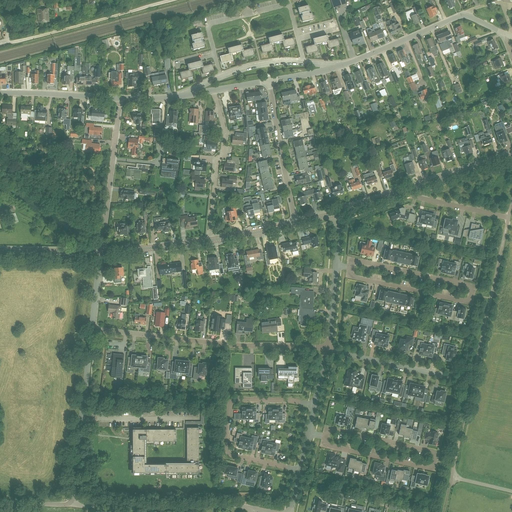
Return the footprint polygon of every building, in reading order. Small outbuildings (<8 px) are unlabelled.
[(345,0),(330,0),(333,8),(347,4),(345,0)] [(455,6),(451,0),(447,0),(446,1),(449,8),(455,6)] [(394,2),(390,3),(389,3),(393,13),(398,11),(394,2)] [(434,6),(433,6),(432,3),(425,7),(426,9),(430,18),(434,16),(434,15),(436,14),(435,10),(436,10),(434,6)] [(298,8),(299,14),(302,13),(303,15),(301,16),(302,22),(313,19),(311,13),(309,14),(308,12),(310,11),(308,5),(298,8)] [(37,10),(39,23),(49,22),(48,9),(37,10)] [(412,9),(404,13),(408,21),(411,20),(414,25),(420,22),(419,20),(420,19),(419,17),(418,17),(416,14),(415,15),(412,9)] [(395,18),(391,19),(396,33),(401,30),(398,22),(397,22),(395,18)] [(396,33),(391,19),(386,22),(391,35),(396,33)] [(455,29),(457,36),(455,37),(457,43),(460,42),(459,39),(464,37),(460,26),(455,29)] [(379,27),(373,29),(377,39),(383,37),(379,27)] [(377,39),(373,29),(371,30),(370,28),(366,29),(367,32),(371,42),(377,39)] [(359,30),(350,33),(353,43),(359,41),(360,43),(363,42),(359,30)] [(449,31),(443,34),(447,42),(449,48),(451,48),(448,39),(451,37),(449,31)] [(191,35),(192,41),(194,41),(195,43),(192,44),(193,50),(204,47),(202,41),(201,42),(200,39),(203,39),(202,33),(191,35)] [(282,34),(275,36),(277,44),(282,43),(282,41),(284,40),(282,34)] [(443,34),(436,36),(439,42),(442,41),(443,43),(439,45),(442,52),(449,48),(447,42),(443,34)] [(327,35),(319,37),(321,45),(327,44),(326,42),(328,41),(327,35)] [(275,36),(268,38),(270,44),(272,43),(272,46),(277,44),(275,36)] [(319,37),(313,39),(314,44),(316,44),(317,46),(321,45),(319,37)] [(431,38),(425,40),(428,48),(429,48),(431,53),(434,57),(438,55),(436,51),(437,50),(436,45),(434,46),(431,38)] [(493,39),(488,41),(490,48),(491,48),(492,51),(493,51),(494,54),(498,53),(497,49),(498,49),(497,45),(496,45),(493,39)] [(413,46),(416,54),(419,65),(423,63),(421,59),(419,55),(422,54),(418,44),(413,46)] [(242,45),(234,47),(236,55),(242,53),(241,51),(243,50),(242,45)] [(234,47),(228,49),(229,54),(231,54),(232,56),(236,55),(234,47)] [(397,52),(399,56),(400,59),(401,62),(402,62),(402,63),(404,62),(405,63),(406,63),(407,63),(408,63),(409,62),(409,61),(409,60),(408,59),(409,59),(407,56),(406,56),(403,50),(397,52)] [(387,56),(391,63),(392,67),(398,64),(396,61),(393,54),(387,56)] [(500,58),(492,61),(495,69),(505,65),(503,62),(502,62),(500,58)] [(201,61),(194,63),(195,69),(196,71),(201,69),(201,67),(203,66),(201,61)] [(194,63),(187,65),(189,70),(191,70),(191,72),(196,71),(195,69),(194,63)] [(391,77),(390,74),(388,70),(386,71),(384,65),(383,66),(382,63),(377,65),(382,77),(387,75),(388,77),(390,77),(391,77)] [(47,75),(47,84),(54,84),(54,79),(57,79),(57,74),(57,64),(51,64),(51,75),(47,75)] [(74,73),(74,67),(70,67),(70,71),(67,71),(67,73),(63,73),(63,76),(63,79),(62,80),(61,82),(62,83),(62,84),(63,84),(63,85),(65,85),(66,84),(69,85),(69,79),(70,79),(70,76),(70,75),(74,75),(74,76),(74,73)] [(77,78),(76,85),(85,85),(86,67),(82,67),(82,76),(79,76),(79,78),(77,78)] [(89,74),(90,67),(86,67),(85,85),(88,85),(88,86),(90,86),(90,85),(94,85),(94,78),(91,78),(91,77),(89,76),(90,75),(89,75),(89,74)] [(372,67),(369,68),(376,83),(380,81),(377,75),(376,76),(372,67)] [(376,84),(369,68),(366,69),(370,79),(371,79),(372,82),(373,85),(376,84)] [(354,73),(358,83),(361,82),(364,91),(369,89),(366,80),(364,81),(360,71),(354,73)] [(165,72),(159,73),(159,78),(161,84),(167,83),(166,75),(165,72)] [(108,74),(108,79),(112,79),(111,87),(116,87),(116,84),(121,84),(121,73),(111,73),(111,74),(108,74)] [(126,73),(126,77),(128,77),(128,87),(136,87),(136,80),(141,80),(141,75),(133,74),(133,73),(126,73)] [(159,73),(151,74),(152,78),(153,85),(161,84),(159,78),(159,73)] [(499,82),(496,83),(498,87),(501,85),(504,84),(511,81),(508,74),(505,76),(504,73),(499,75),(500,79),(499,79),(500,81),(499,82)] [(343,76),(348,90),(354,88),(349,74),(343,76)] [(331,80),(334,90),(332,90),(334,95),(339,94),(340,92),(338,88),(341,88),(338,78),(331,80)] [(320,84),(322,91),(321,91),(322,94),(330,91),(328,86),(327,87),(325,82),(320,84)] [(414,82),(409,84),(414,96),(418,94),(416,89),(417,89),(414,82)] [(453,86),(456,93),(461,91),(458,83),(453,86)] [(302,89),(304,94),(308,93),(309,96),(316,93),(314,85),(302,89)] [(431,100),(426,89),(418,92),(421,100),(424,99),(426,101),(427,102),(431,100)] [(295,90),(288,92),(290,99),(294,98),(294,100),(296,100),(297,101),(300,101),(299,94),(296,95),(295,90)] [(511,91),(508,93),(503,95),(504,99),(510,97),(511,100),(511,91)] [(290,99),(288,92),(282,93),(283,102),(290,101),(290,99)] [(433,98),(437,108),(442,106),(438,96),(433,98)] [(306,102),(310,114),(316,112),(313,100),(306,102)] [(3,105),(2,113),(7,114),(6,117),(8,117),(7,125),(11,125),(11,128),(15,129),(16,114),(12,114),(12,106),(3,105)] [(240,105),(234,106),(235,118),(236,118),(239,118),(242,117),(242,115),(241,106),(240,106),(240,105)] [(34,118),(34,117),(34,111),(31,111),(31,112),(30,112),(31,107),(21,106),(21,114),(22,114),(21,117),(30,117),(29,124),(34,124),(34,118)] [(35,111),(35,121),(45,122),(46,118),(46,110),(43,110),(43,106),(39,106),(38,110),(38,111),(35,111)] [(229,113),(228,113),(228,116),(229,116),(230,121),(234,121),(234,122),(237,122),(236,118),(235,118),(234,106),(228,107),(229,113)] [(59,109),(59,119),(60,119),(60,121),(63,121),(63,120),(66,120),(67,109),(59,109)] [(73,117),(81,118),(82,109),(74,109),(73,117)] [(92,109),(92,113),(91,117),(92,117),(104,118),(105,110),(92,109)] [(151,109),(151,114),(152,114),(152,124),(160,124),(160,121),(162,121),(162,115),(160,115),(160,110),(151,109)] [(198,110),(190,109),(189,122),(189,123),(190,123),(190,121),(193,121),(193,123),(198,123),(197,123),(198,110)] [(358,110),(355,111),(358,121),(364,119),(362,114),(360,115),(358,110)] [(176,123),(177,112),(170,111),(169,120),(166,119),(166,126),(171,126),(172,123),(176,123)] [(216,118),(213,118),(213,112),(206,112),(205,121),(209,121),(209,125),(216,126),(216,118)] [(133,114),(133,121),(135,121),(135,124),(140,125),(141,121),(141,118),(142,118),(142,115),(141,115),(142,113),(136,113),(136,114),(133,114)] [(495,125),(494,127),(496,130),(497,134),(500,143),(506,141),(504,134),(507,133),(505,129),(504,127),(502,123),(495,125)] [(202,136),(202,125),(199,125),(198,133),(194,132),(194,135),(202,136)] [(89,127),(89,134),(101,135),(102,128),(94,127),(89,127)] [(235,132),(235,136),(233,136),(232,144),(242,144),(242,141),(246,142),(247,133),(235,132)] [(488,133),(479,136),(480,141),(481,140),(483,145),(492,142),(488,133)] [(203,136),(202,143),(207,144),(206,148),(203,148),(203,150),(204,151),(210,152),(211,151),(212,149),(215,149),(216,141),(210,141),(211,136),(203,136)] [(129,139),(128,148),(132,149),(132,155),(136,155),(137,149),(140,150),(141,145),(137,145),(138,140),(129,139)] [(82,140),(81,144),(86,145),(86,151),(99,152),(100,145),(91,144),(92,141),(82,140)] [(464,152),(465,154),(472,152),(471,148),(474,147),(471,140),(468,141),(468,140),(468,141),(458,144),(461,153),(464,152)] [(441,152),(444,158),(445,158),(446,162),(453,159),(449,149),(441,152)] [(439,164),(437,156),(435,153),(432,154),(434,157),(430,158),(433,166),(439,164)] [(428,168),(425,159),(426,159),(425,155),(420,156),(421,160),(419,161),(421,170),(428,168)] [(179,160),(162,158),(161,173),(171,174),(170,177),(177,178),(179,160)] [(191,165),(194,165),(194,170),(204,171),(205,163),(198,162),(198,160),(192,159),(191,165)] [(227,160),(226,163),(224,163),(224,171),(233,171),(233,168),(238,169),(238,161),(227,160)] [(411,160),(404,162),(405,164),(405,165),(408,174),(410,173),(411,174),(414,173),(414,172),(413,168),(414,168),(412,162),(412,161),(411,161),(411,160)] [(312,167),(308,168),(307,162),(298,164),(299,170),(304,169),(305,172),(312,170),(312,167)] [(382,176),(384,175),(385,179),(393,176),(391,170),(381,173),(378,162),(375,163),(379,177),(382,176)] [(126,177),(133,177),(133,179),(140,180),(141,168),(127,167),(127,169),(126,169),(126,177)] [(295,178),(297,185),(306,182),(304,176),(307,176),(307,172),(302,173),(302,176),(295,178)] [(366,181),(364,182),(365,186),(377,182),(376,176),(373,177),(373,176),(370,177),(369,175),(365,177),(366,180),(366,181)] [(222,186),(231,187),(232,182),(236,183),(236,177),(229,176),(229,179),(223,179),(222,186)] [(190,182),(194,182),(194,187),(203,188),(203,182),(198,182),(198,177),(190,177),(190,182)] [(270,177),(259,180),(258,180),(260,185),(262,185),(271,183),(270,177)] [(349,191),(351,190),(361,187),(360,182),(359,180),(355,182),(354,179),(349,180),(350,185),(350,186),(348,187),(348,190),(349,191)] [(259,192),(257,192),(258,195),(260,194),(262,194),(268,193),(267,190),(273,189),(271,183),(262,185),(263,185),(259,186),(260,191),(259,192)] [(331,188),(333,195),(344,192),(342,185),(340,185),(340,184),(336,185),(336,186),(331,188)] [(314,189),(308,190),(310,196),(314,196),(315,201),(322,200),(320,192),(315,193),(314,189)] [(304,196),(298,197),(301,205),(307,203),(306,197),(310,196),(308,190),(303,192),(304,196)] [(122,191),(121,199),(129,200),(129,199),(134,199),(135,193),(122,191)] [(274,196),(275,199),(271,200),(272,202),(274,212),(274,210),(279,208),(278,204),(281,203),(280,195),(274,196)] [(252,204),(253,206),(254,214),(260,212),(259,210),(263,209),(263,207),(262,207),(260,199),(254,201),(255,203),(252,204)] [(263,201),(262,201),(263,207),(263,209),(267,208),(268,213),(274,212),(272,202),(268,203),(268,200),(267,200),(267,199),(263,200),(263,201)] [(243,205),(244,213),(247,212),(249,217),(254,216),(254,214),(253,206),(250,207),(249,203),(243,204),(243,205)] [(0,209),(0,213),(1,216),(14,211),(12,205),(0,209)] [(226,219),(226,222),(230,221),(230,222),(231,223),(232,223),(233,223),(234,222),(234,221),(235,221),(234,217),(236,217),(235,208),(233,208),(233,207),(232,207),(232,208),(230,209),(231,212),(227,212),(227,215),(226,216),(226,219)] [(400,220),(410,222),(412,215),(408,214),(408,213),(404,212),(405,209),(401,208),(399,209),(399,211),(390,214),(392,220),(399,217),(400,220)] [(10,215),(13,224),(18,222),(15,213),(10,215)] [(422,223),(426,224),(429,213),(425,213),(422,213),(422,216),(421,215),(421,218),(418,217),(416,225),(421,226),(422,223)] [(429,213),(426,224),(432,225),(431,227),(435,228),(437,222),(434,221),(434,218),(434,215),(432,215),(433,214),(429,213)] [(196,215),(180,217),(181,223),(184,222),(185,229),(192,228),(192,226),(198,225),(196,215)] [(443,228),(450,230),(449,234),(457,235),(459,227),(456,226),(457,220),(452,219),(452,221),(445,219),(443,228)] [(136,224),(137,233),(138,233),(140,235),(143,234),(144,232),(145,232),(145,228),(145,221),(138,221),(139,224),(136,224)] [(117,224),(117,231),(119,231),(119,235),(128,234),(127,233),(129,232),(128,223),(117,224)] [(471,224),(468,239),(473,240),(474,237),(477,237),(477,238),(477,239),(482,241),(483,234),(482,234),(483,229),(479,230),(479,225),(471,224)] [(313,236),(302,239),(303,245),(311,243),(312,248),(319,246),(317,236),(313,237),(313,236)] [(289,243),(282,244),(284,251),(291,250),(291,251),(292,251),(293,255),(298,254),(297,247),(298,247),(298,245),(297,244),(296,244),(296,243),(290,244),(289,243)] [(360,254),(364,255),(364,256),(368,256),(372,256),(374,248),(370,247),(371,244),(367,243),(366,246),(362,245),(360,254)] [(265,256),(267,266),(270,265),(269,260),(277,258),(275,247),(272,247),(272,246),(269,247),(269,248),(267,248),(268,255),(265,256)] [(262,253),(259,253),(258,249),(246,252),(247,255),(243,256),(246,271),(252,270),(251,265),(250,265),(249,258),(249,257),(253,256),(254,258),(257,257),(258,260),(263,259),(262,253)] [(388,260),(390,261),(392,251),(385,249),(383,259),(384,259),(384,260),(388,261),(388,260)] [(396,262),(397,262),(399,252),(392,251),(390,261),(392,261),(392,262),(396,263),(396,262)] [(401,263),(403,264),(405,254),(399,252),(397,262),(397,263),(401,264),(401,263)] [(227,261),(226,261),(226,265),(227,272),(232,271),(232,272),(234,274),(239,273),(239,275),(243,274),(242,269),(238,269),(237,263),(238,262),(237,261),(237,258),(233,259),(233,254),(230,255),(230,254),(227,254),(227,255),(226,255),(227,261)] [(407,264),(410,265),(412,255),(405,254),(403,264),(404,264),(407,265),(407,264)] [(412,255),(410,265),(412,265),(412,266),(416,267),(416,266),(417,266),(419,257),(412,255)] [(208,264),(210,271),(216,269),(216,272),(220,272),(220,274),(224,273),(222,264),(219,265),(217,257),(214,258),(213,257),(208,258),(210,264),(208,264)] [(443,273),(447,274),(450,263),(444,262),(444,260),(439,259),(438,267),(442,268),(441,269),(442,269),(441,272),(443,272),(443,273)] [(201,266),(198,266),(198,260),(190,261),(192,270),(197,270),(198,275),(203,274),(201,266)] [(450,263),(447,274),(451,275),(451,274),(453,275),(454,272),(455,272),(455,269),(458,270),(460,262),(454,261),(454,264),(450,263)] [(181,263),(170,264),(171,273),(182,271),(181,263)] [(171,273),(170,264),(159,265),(160,275),(171,273)] [(464,271),(467,272),(466,274),(467,275),(466,277),(468,278),(468,279),(472,280),(473,274),(474,274),(475,270),(474,269),(475,269),(469,267),(469,264),(465,264),(464,271)] [(143,289),(153,288),(153,287),(151,266),(147,267),(147,268),(146,269),(146,268),(137,269),(138,278),(142,277),(143,289)] [(114,267),(115,276),(115,279),(120,279),(120,275),(123,275),(123,268),(118,268),(118,267),(114,267)] [(304,276),(309,277),(308,282),(316,283),(317,273),(310,273),(310,270),(304,269),(304,276)] [(354,291),(356,291),(355,295),(362,297),(361,301),(366,302),(369,291),(365,290),(366,287),(357,285),(356,287),(355,287),(354,291)] [(378,300),(385,301),(387,292),(385,291),(381,290),(378,300)] [(302,304),(302,308),(312,309),(313,292),(301,291),(301,300),(305,300),(305,305),(302,304)] [(385,301),(392,303),(394,293),(393,293),(393,292),(390,292),(387,292),(385,301)] [(392,303),(398,304),(400,295),(400,294),(396,293),(396,294),(394,293),(392,303)] [(398,304),(405,306),(407,296),(405,296),(405,295),(401,294),(401,295),(400,295),(398,304)] [(407,296),(405,306),(412,307),(414,298),(413,297),(409,296),(409,297),(407,296)] [(434,316),(439,317),(440,314),(444,315),(446,304),(442,303),(442,304),(440,303),(439,306),(438,309),(435,308),(434,316)] [(453,320),(455,311),(452,310),(452,309),(452,306),(450,306),(450,305),(446,304),(444,315),(448,316),(447,319),(453,320)] [(108,312),(113,312),(113,318),(119,319),(120,307),(109,305),(108,312)] [(453,320),(455,321),(458,321),(459,318),(463,319),(463,318),(464,318),(465,314),(464,314),(466,308),(462,307),(461,308),(459,308),(459,310),(458,310),(458,312),(455,311),(453,320)] [(312,309),(302,308),(301,316),(299,316),(299,320),(301,320),(300,325),(306,325),(307,322),(312,323),(313,312),(311,312),(312,309)] [(165,313),(157,312),(155,326),(163,327),(164,315),(168,316),(169,310),(165,309),(165,313)] [(135,319),(134,318),(133,321),(134,321),(134,323),(140,323),(140,324),(145,325),(146,318),(139,317),(139,315),(135,314),(135,317),(135,319)] [(226,320),(222,319),(222,317),(217,316),(217,319),(212,318),(210,331),(220,332),(221,328),(224,329),(225,323),(230,324),(231,316),(227,315),(226,320)] [(197,321),(195,331),(202,331),(203,324),(204,324),(205,319),(202,318),(202,317),(198,316),(197,321)] [(176,327),(177,327),(177,328),(185,329),(186,321),(185,320),(186,318),(183,317),(182,320),(178,320),(177,324),(176,324),(176,327)] [(237,321),(235,333),(247,335),(247,331),(251,332),(253,319),(246,318),(246,323),(241,322),(241,321),(237,321)] [(268,322),(261,322),(262,333),(281,330),(280,319),(268,320),(268,322)] [(352,339),(364,342),(366,334),(365,334),(367,326),(360,324),(359,328),(355,327),(352,339)] [(380,346),(383,335),(383,334),(377,333),(377,332),(373,331),(371,338),(375,339),(375,341),(374,344),(377,345),(376,345),(380,346)] [(383,335),(380,346),(384,347),(384,346),(387,347),(387,344),(388,344),(388,342),(391,342),(393,334),(388,333),(387,336),(383,335)] [(398,349),(403,350),(406,351),(407,351),(408,344),(412,345),(413,338),(408,337),(407,341),(400,339),(398,349)] [(416,349),(420,350),(419,351),(420,351),(419,354),(422,355),(421,355),(425,356),(428,345),(423,344),(424,341),(418,340),(416,349)] [(425,356),(429,357),(429,356),(431,357),(432,354),(433,354),(433,353),(436,353),(438,344),(433,343),(432,346),(428,345),(425,356)] [(447,361),(452,362),(452,361),(454,362),(455,357),(456,358),(457,354),(455,354),(457,349),(451,348),(451,345),(444,344),(442,355),(447,356),(446,360),(448,360),(447,361)] [(111,377),(122,378),(124,354),(113,353),(111,377)] [(128,360),(127,372),(134,372),(134,367),(138,367),(140,356),(139,356),(139,355),(136,354),(136,356),(132,355),(132,360),(128,360)] [(139,367),(143,368),(143,371),(150,372),(150,364),(147,364),(147,357),(144,356),(144,355),(141,355),(141,356),(140,356),(139,367)] [(154,364),(153,370),(157,370),(158,369),(167,370),(168,360),(163,360),(163,359),(158,358),(158,364),(154,364)] [(171,374),(176,374),(176,375),(181,376),(182,360),(178,359),(178,360),(175,360),(175,366),(172,366),(171,374)] [(181,373),(185,373),(185,374),(186,375),(187,376),(191,377),(192,369),(189,368),(189,362),(187,361),(187,360),(182,360),(181,373)] [(193,379),(197,379),(198,374),(206,375),(206,372),(207,372),(208,368),(207,368),(207,363),(203,363),(203,364),(199,364),(198,367),(194,367),(193,379)] [(288,387),(292,387),(296,374),(298,374),(298,367),(291,367),(291,369),(289,369),(284,369),(278,369),(278,375),(278,379),(279,379),(278,379),(278,376),(288,376),(288,387)] [(235,383),(243,384),(243,388),(252,388),(252,368),(235,368),(235,383)] [(258,375),(261,375),(261,381),(267,381),(267,379),(273,379),(274,375),(270,374),(270,368),(258,368),(258,375)] [(344,385),(346,385),(346,386),(348,386),(349,386),(353,387),(353,386),(357,387),(357,388),(362,389),(364,377),(359,376),(359,378),(355,377),(356,372),(353,371),(352,370),(350,370),(349,370),(348,370),(346,381),(345,381),(344,385)] [(376,388),(376,391),(380,392),(381,384),(377,384),(379,377),(378,376),(378,375),(375,375),(375,376),(372,375),(369,387),(376,388)] [(386,392),(392,393),(395,381),(392,381),(392,380),(388,379),(387,383),(387,382),(387,384),(384,383),(382,393),(385,394),(386,392)] [(395,381),(392,393),(399,395),(398,396),(402,397),(404,388),(401,387),(401,386),(401,385),(402,382),(398,381),(397,382),(395,381)] [(408,395),(415,397),(417,385),(416,385),(417,384),(413,383),(413,384),(410,384),(409,391),(405,390),(403,397),(407,398),(408,395)] [(421,402),(425,402),(427,395),(423,394),(425,387),(422,386),(422,385),(419,384),(419,385),(417,385),(415,397),(422,398),(421,402)] [(433,395),(431,402),(435,403),(435,400),(444,402),(446,392),(445,392),(445,391),(442,390),(442,391),(441,391),(440,392),(437,391),(436,395),(433,395)] [(234,420),(243,420),(243,419),(249,419),(249,408),(245,408),(245,409),(243,409),(243,411),(242,411),(242,414),(234,414),(234,420)] [(249,419),(253,419),(253,422),(259,422),(259,413),(256,413),(256,412),(255,412),(255,409),(253,409),(253,408),(249,408),(249,419)] [(275,419),(275,408),(271,408),(271,409),(269,409),(269,412),(269,414),(265,414),(265,423),(269,423),(269,419),(275,419)] [(279,408),(275,408),(275,419),(280,419),(279,423),(285,423),(285,414),(282,413),(282,412),(282,409),(279,409),(279,408)] [(203,424),(203,411),(200,411),(200,421),(185,421),(185,424),(203,424)] [(335,421),(336,422),(335,423),(347,426),(348,420),(351,420),(352,416),(346,414),(345,417),(337,415),(337,417),(336,417),(335,421)] [(355,427),(361,429),(363,418),(357,417),(355,427)] [(363,418),(361,429),(362,428),(368,429),(370,419),(370,420),(363,418)] [(380,433),(385,434),(385,433),(388,434),(389,430),(394,431),(396,421),(391,420),(390,426),(382,424),(380,433)] [(407,425),(404,437),(410,438),(410,439),(410,440),(413,429),(409,428),(409,425),(407,425)] [(187,426),(187,461),(199,461),(199,426),(187,426)] [(413,429),(410,440),(416,441),(418,432),(421,432),(422,429),(419,428),(418,432),(413,430),(413,429)] [(176,430),(136,430),(136,441),(133,441),(133,475),(166,475),(166,463),(145,463),(145,442),(176,442),(176,430)] [(425,439),(430,440),(429,444),(435,445),(436,441),(437,441),(438,441),(439,438),(438,437),(437,437),(438,433),(431,432),(431,434),(426,432),(425,439)] [(234,442),(239,443),(239,444),(240,445),(239,447),(241,448),(241,449),(245,449),(247,439),(242,437),(242,434),(237,433),(236,438),(234,438),(234,442)] [(245,449),(249,450),(249,449),(251,450),(252,447),(253,445),(256,445),(258,437),(254,436),(253,440),(247,439),(245,449)] [(264,454),(268,454),(270,444),(264,442),(265,439),(261,439),(259,446),(262,447),(262,449),(262,450),(262,452),(264,453),(264,454)] [(268,454),(271,455),(272,455),(274,455),(274,452),(275,452),(275,451),(278,452),(280,444),(270,442),(270,444),(268,454)] [(328,458),(327,462),(327,464),(331,465),(331,466),(338,467),(337,471),(343,472),(344,464),(340,463),(341,458),(335,456),(335,455),(329,453),(328,458)] [(353,471),(356,459),(350,458),(348,468),(353,469),(353,471)] [(359,473),(362,462),(356,461),(356,459),(353,471),(359,472),(359,473)] [(362,462),(359,473),(365,474),(367,464),(361,463),(362,462)] [(166,463),(166,475),(199,475),(199,463),(166,463)] [(379,480),(384,481),(386,475),(383,475),(384,466),(380,465),(380,464),(375,463),(374,469),(373,469),(372,469),(371,472),(372,472),(373,473),(373,474),(376,475),(376,477),(379,477),(379,480)] [(226,466),(224,474),(234,476),(233,478),(237,479),(237,482),(240,482),(242,474),(239,473),(238,474),(237,473),(238,468),(226,466)] [(395,481),(397,470),(397,471),(391,470),(389,479),(389,480),(395,481)] [(397,470),(395,481),(395,480),(401,482),(403,470),(403,471),(397,470)] [(403,470),(401,482),(401,480),(407,481),(410,471),(403,470)] [(243,476),(241,484),(246,485),(247,479),(250,480),(250,482),(255,483),(257,472),(249,471),(247,477),(243,476)] [(258,488),(262,489),(262,487),(267,488),(268,485),(271,485),(273,478),(269,477),(270,475),(265,474),(264,479),(260,478),(258,488)] [(412,481),(410,487),(414,488),(416,483),(426,485),(427,483),(428,483),(429,479),(428,479),(428,477),(425,476),(425,475),(421,474),(421,475),(418,474),(417,477),(416,482),(412,481)] [(312,511),(313,511),(319,511),(321,509),(322,509),(322,510),(325,511),(327,505),(322,504),(322,502),(315,500),(312,511)]
